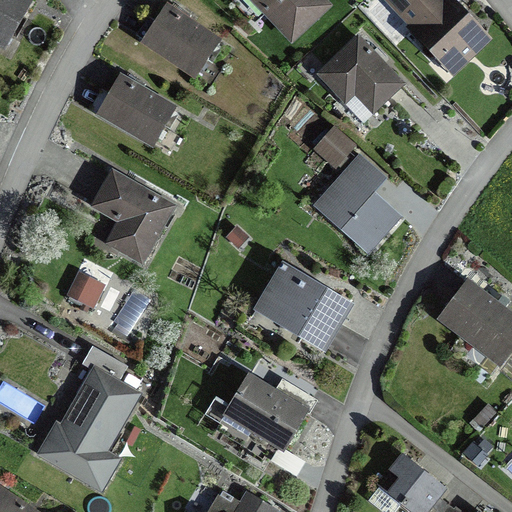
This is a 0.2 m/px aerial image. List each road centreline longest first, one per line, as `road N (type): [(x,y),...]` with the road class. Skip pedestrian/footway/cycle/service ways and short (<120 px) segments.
road 1 (residential): [(511,132),(401,297),(323,511)]
road 2 (residential): [(0,211),(66,67),(110,0)]
